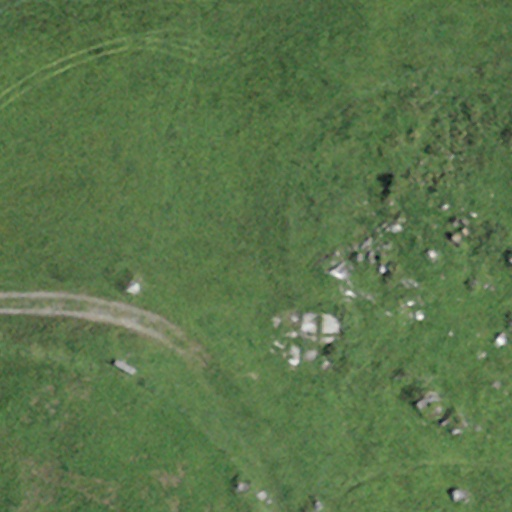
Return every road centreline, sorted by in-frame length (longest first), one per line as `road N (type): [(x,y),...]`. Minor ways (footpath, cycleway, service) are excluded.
road 1 (track): [(290,511),(257,434),(153,321),(80,304),(0,302)]
road 2 (track): [(511,448),(354,424),(215,381)]
